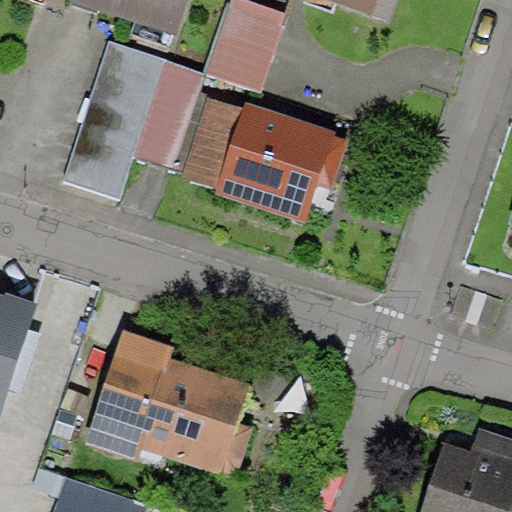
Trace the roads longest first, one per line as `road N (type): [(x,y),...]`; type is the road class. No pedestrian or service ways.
road 1 (residential): [(402,347),(0,223)]
road 2 (residential): [(402,347),(511,10)]
road 3 (residential): [(347,511),(402,347)]
